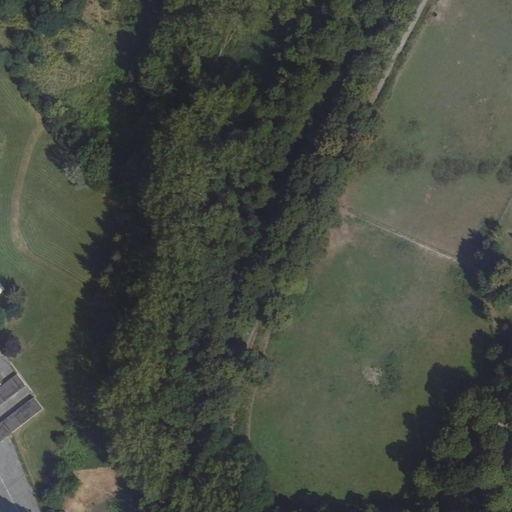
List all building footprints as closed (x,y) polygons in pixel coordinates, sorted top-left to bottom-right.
[(0,297),(9,291),(0,278),(0,276),(1,275),(0,273),(0,297)] [(511,273),(510,273),(503,276),(500,285),(506,293),(511,292),(511,273)] [(0,408),(28,387),(21,376),(0,392),(0,408)] [(0,446),(11,438),(46,411),(38,401),(0,429),(0,446)] [(511,425),(497,417),(490,430),(505,438),(499,448),(509,453),(511,446),(511,425)]
